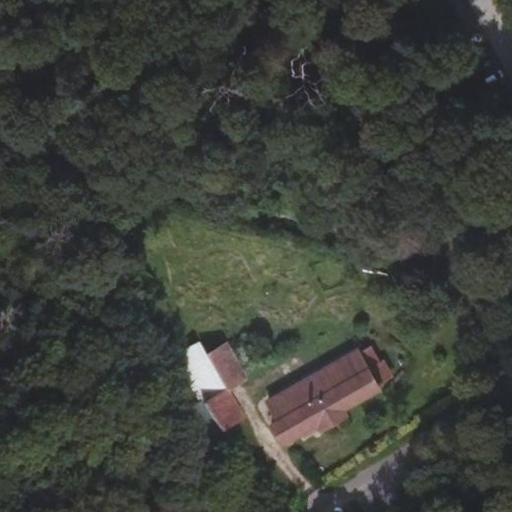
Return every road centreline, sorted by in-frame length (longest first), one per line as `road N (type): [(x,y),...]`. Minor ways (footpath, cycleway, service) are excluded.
road 1 (track): [(511,274),(0,133)]
road 2 (track): [(511,389),(310,511)]
road 3 (track): [(235,384),(319,506)]
